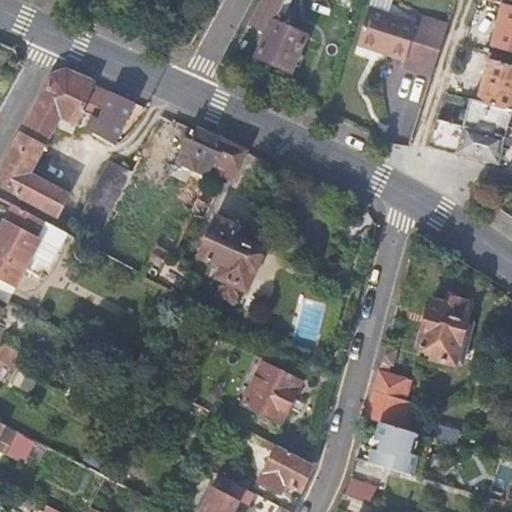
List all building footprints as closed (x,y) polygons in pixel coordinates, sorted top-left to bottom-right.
[(284,0),(261,0),(254,14),(249,24),(268,32),(258,57),(290,71),(306,34),(276,21),(284,0)] [(418,24),(388,15),(392,0),(372,0),(359,46),(407,61),(418,24)] [(511,53),(511,7),(503,5),(492,47),(511,53)] [(420,18),(418,24),(407,61),(406,66),(434,74),(449,27),(420,18)] [(511,66),(488,61),(477,102),(511,110),(511,66)] [(78,123),(98,84),(92,81),(67,70),(54,76),(25,129),(0,173),(0,185),(59,216),(70,195),(30,174),(63,116),(78,123)] [(116,145),(137,101),(114,91),(107,107),(96,102),(90,114),(93,116),(86,130),(116,145)] [(470,100),(464,126),(511,137),(511,128),(509,128),(511,115),(511,110),(477,102),(470,100)] [(510,149),(511,142),(511,137),(464,126),(437,120),(429,147),(469,157),(499,165),(500,165),(504,149),(510,149)] [(182,162),(209,175),(211,175),(213,169),(225,141),(194,127),(185,148),(187,149),(182,162)] [(238,169),(246,150),(225,141),(213,169),(228,176),(232,167),(238,169)] [(83,215),(106,227),(134,172),(109,160),(83,215)] [(37,238),(41,230),(46,222),(16,206),(0,233),(0,292),(6,281),(18,287),(34,257),(42,241),(37,238)] [(218,220),(202,257),(226,268),(222,278),(226,279),(217,298),(234,305),(243,286),(247,288),(262,252),(233,238),(237,228),(218,220)] [(42,241),(34,257),(51,267),(65,243),(41,230),(37,238),(42,241)] [(167,235),(161,247),(175,254),(181,242),(167,235)] [(168,253),(159,248),(152,260),(162,265),(168,253)] [(431,304),(418,351),(434,356),(432,362),(454,368),(462,341),(469,343),(474,328),(466,326),(471,306),(450,300),(448,308),(431,304)] [(94,373),(104,355),(104,353),(93,347),(83,366),(94,373)] [(398,352),(385,348),(382,362),(393,366),(398,352)] [(0,375),(3,377),(10,364),(0,358),(0,375)] [(302,383),(264,364),(243,404),(280,424),(302,383)] [(79,401),(94,373),(83,366),(68,395),(79,401)] [(410,381),(379,372),(374,392),(399,399),(405,401),(408,391),(410,381)] [(396,411),(399,399),(374,392),(370,405),(396,411)] [(371,449),(368,463),(411,475),(416,457),(411,455),(417,433),(381,422),(376,441),(379,442),(377,451),(371,449)] [(288,485),(302,493),(314,466),(278,447),(259,484),(282,495),(288,485)] [(244,511),(254,494),(222,477),(204,511),(244,511)] [(374,499),(378,484),(353,478),(349,493),(374,499)]
